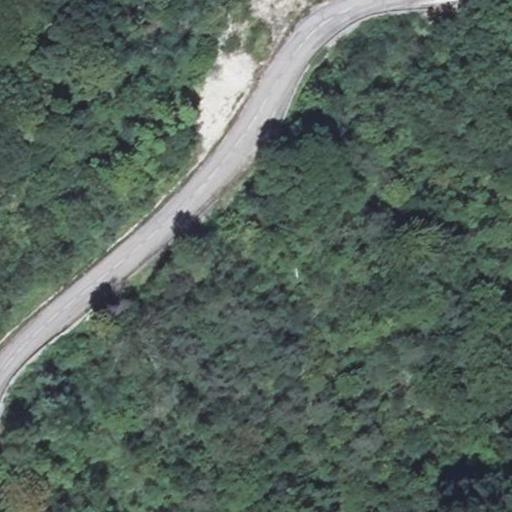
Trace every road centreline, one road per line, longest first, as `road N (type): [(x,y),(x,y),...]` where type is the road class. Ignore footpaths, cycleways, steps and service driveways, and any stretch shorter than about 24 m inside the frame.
road 1 (tertiary): [(0,374),(16,349),(186,209),(247,140),(309,36),(423,0)]
road 2 (track): [(143,0),(114,13),(60,16),(0,63)]
